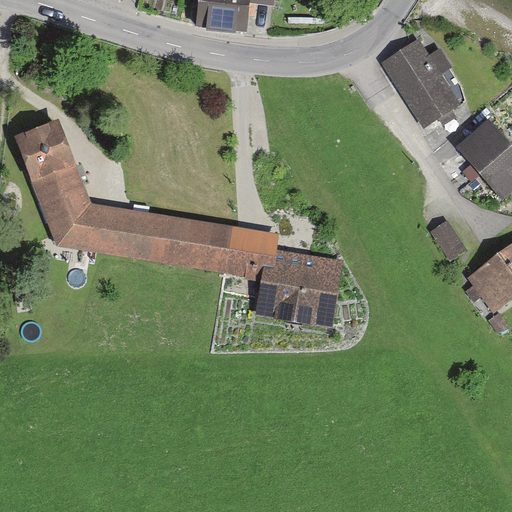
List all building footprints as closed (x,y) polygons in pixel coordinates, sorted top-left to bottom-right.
[(205,0),(201,34),(247,40),(251,6),(275,9),(276,0),(205,0)] [(430,62),(418,45),(381,70),(423,131),(461,106),(443,80),(453,73),(441,55),(430,62)] [(511,197),(511,150),(491,124),(458,150),(502,205),(511,197)] [(17,142),(33,185),(76,169),(60,126),(17,142)] [(92,206),(76,169),(33,185),(56,250),(264,284),(259,315),(332,327),(341,260),(302,255),(280,251),(281,238),(92,206)] [(450,222),(437,231),(456,261),(470,252),(450,222)] [(511,251),(472,281),(497,314),(511,303),(511,251)]
